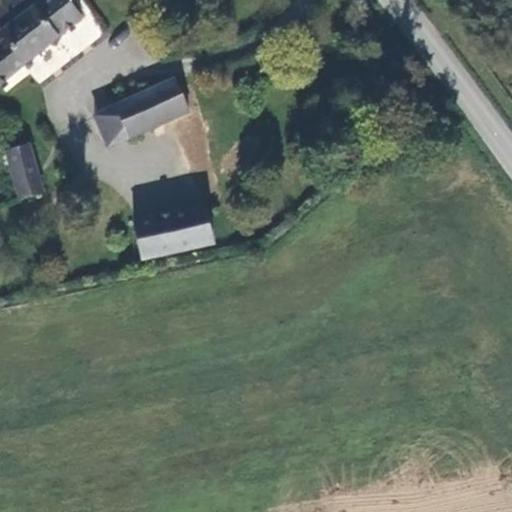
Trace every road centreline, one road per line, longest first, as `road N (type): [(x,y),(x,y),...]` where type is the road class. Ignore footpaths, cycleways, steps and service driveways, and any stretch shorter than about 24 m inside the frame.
road 1 (tertiary): [(396,0),(511,157)]
road 2 (unknown): [(309,0),(270,39),(185,66)]
